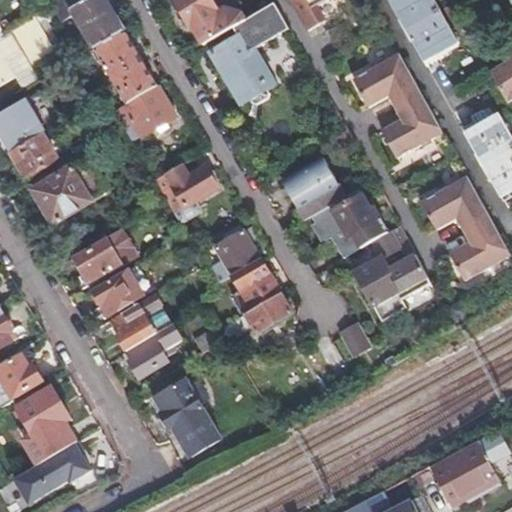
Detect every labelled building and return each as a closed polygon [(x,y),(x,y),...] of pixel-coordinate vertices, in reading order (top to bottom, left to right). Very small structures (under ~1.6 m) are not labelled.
[(95,46),(125,28),(108,0),(65,0),(54,7),(58,13),(65,8),(68,12),(74,10),(95,46)] [(181,0),(194,23),(196,22),(208,43),(217,37),(246,19),(242,12),(227,7),(230,5),(226,0),(181,0)] [(294,0),(310,28),(321,21),(342,9),(337,0),(294,0)] [(435,0),(390,0),(406,27),(440,7),(435,0)] [(290,27),(276,2),(246,19),(217,37),(223,48),(212,54),(242,107),(252,101),(281,86),(259,45),(290,27)] [(440,7),(406,27),(423,58),(457,38),(440,7)] [(0,83),(14,75),(21,87),(38,77),(31,65),(63,46),(45,16),(35,21),(33,18),(5,34),(0,36),(0,83)] [(128,103),(159,85),(125,28),(95,46),(128,103)] [(396,156),(442,131),(398,52),(352,77),(367,105),(387,94),(400,118),(380,129),(396,156)] [(511,93),(511,53),(490,68),(509,96),(511,93)] [(177,116),(159,85),(128,103),(114,110),(124,127),(136,120),(145,135),(177,116)] [(0,114),(0,130),(11,150),(41,132),(64,118),(46,87),(0,114)] [(475,120),(462,127),(465,132),(490,119),(484,108),(472,115),(475,120)] [(490,119),(465,132),(482,162),(511,145),(511,135),(499,113),(490,119)] [(41,132),(11,150),(26,175),(56,157),(41,132)] [(511,145),(482,162),(500,194),(511,187),(511,145)] [(110,190),(90,154),(33,188),(42,202),(42,214),(46,220),(55,222),(110,190)] [(324,157),(283,182),(305,221),(316,214),(347,196),(346,194),(341,197),(336,188),(340,185),(324,157)] [(183,179),(176,167),(155,179),(180,221),(200,209),(194,199),(217,185),(206,166),(183,179)] [(464,279),(510,253),(466,174),(420,200),(435,228),(455,216),(469,240),(448,252),(464,279)] [(371,208),(360,188),(349,194),(347,196),(316,214),(330,239),(333,237),(336,244),(345,258),(363,247),(371,242),(389,231),(375,206),(371,208)] [(232,274),(259,257),(239,222),(212,239),(225,262),(219,265),(228,277),(232,274)] [(421,261),(401,224),(389,231),(371,242),(379,256),(365,264),(353,271),(358,279),(384,325),(411,309),(407,301),(435,285),(421,261)] [(121,230),(105,239),(107,241),(74,260),(89,284),(137,257),(121,230)] [(241,314),(280,292),(259,257),(232,274),(239,286),(228,292),(241,314)] [(128,270),(138,286),(147,280),(137,264),(128,270)] [(128,270),(92,291),(108,316),(143,295),(138,286),(128,270)] [(290,309),(280,292),(241,314),(219,328),(226,338),(227,340),(253,325),(256,330),(290,309)] [(113,326),(127,350),(163,328),(153,312),(164,305),(158,293),(142,302),(144,304),(117,320),(118,323),(113,326)] [(14,329),(0,306),(0,348),(13,342),(7,333),(14,329)] [(342,331),(355,355),(367,348),(354,326),(348,322),(342,331)] [(163,328),(127,350),(132,358),(130,359),(141,377),(168,360),(162,350),(181,339),(171,323),(163,328)] [(203,352),(226,338),(219,328),(217,324),(195,338),(203,352)] [(0,407),(15,398),(13,396),(43,377),(32,359),(28,361),(23,353),(0,366),(0,373),(2,376),(0,376),(0,407)] [(184,378),(161,392),(155,397),(163,410),(160,411),(163,416),(160,420),(166,429),(171,430),(173,428),(191,457),(221,439),(199,403),(207,398),(197,381),(189,386),(184,378)] [(27,452),(65,430),(61,424),(70,418),(51,387),(29,400),(26,395),(13,404),(32,436),(21,443),(27,452)] [(72,442),(65,430),(27,452),(35,465),(72,442)] [(497,432),(451,459),(475,502),(502,486),(488,464),(509,452),(497,432)] [(468,493),(450,459),(431,468),(448,503),(468,493)] [(0,478),(0,500),(15,492),(6,475),(0,478)] [(383,489),(338,511),(384,511),(393,508),(383,489)] [(418,511),(412,498),(393,508),(384,511),(418,511)]
